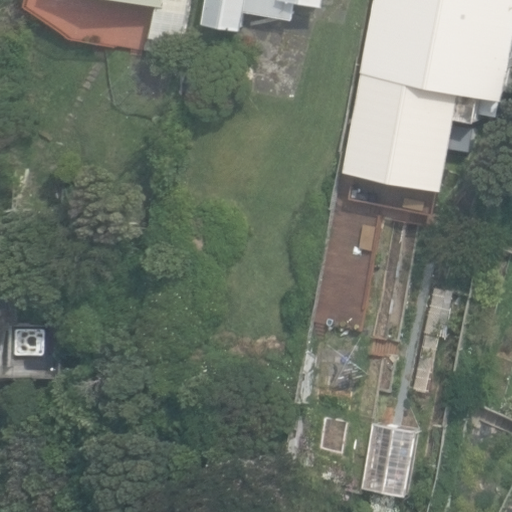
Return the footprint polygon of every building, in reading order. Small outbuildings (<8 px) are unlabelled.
[(209,0),(206,15),(241,21),(244,4),(294,12),(296,0),(209,0)] [(511,0),(377,0),(346,166),(449,183),(461,111),(486,115),(490,88),(510,92),(511,81),(511,0)] [(74,168),(36,165),(31,216),(70,219),(74,168)] [(473,272),(453,270),(456,222),(338,213),(323,413),(441,422),(443,400),(463,401),(473,272)] [(0,362),(19,363),(25,233),(0,232),(0,362)]
